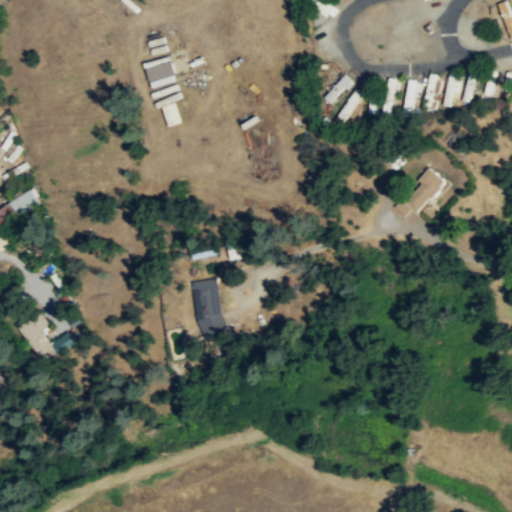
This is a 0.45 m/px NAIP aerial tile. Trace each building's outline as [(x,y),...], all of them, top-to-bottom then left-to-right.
[(511,38),(511,8),(510,0),(509,0),(500,2),(508,40),(511,38)] [(150,85),(177,80),(173,60),(146,65),(150,85)] [(479,70),(470,68),(463,100),(472,102),(479,70)] [(434,109),(440,74),(429,72),(424,107),(434,109)] [(324,94),(331,102),(355,80),(348,73),(324,94)] [(461,97),(463,75),(449,73),(445,105),(453,106),(454,97),(461,97)] [(422,91),(422,80),(407,80),(406,108),(416,109),(416,91),(422,91)] [(375,119),(379,101),(371,99),(366,117),(375,119)] [(180,122),(177,104),(165,106),(168,124),(180,122)] [(430,201),(446,183),(430,167),(413,185),(430,201)] [(0,228),(43,204),(34,188),(0,207),(0,228)] [(0,237),(0,248),(8,244),(4,235),(0,237)] [(217,278),(193,281),(199,333),(224,329),(217,278)] [(43,362),(71,342),(66,335),(53,344),(45,334),(52,329),(40,311),(18,326),(43,362)]
